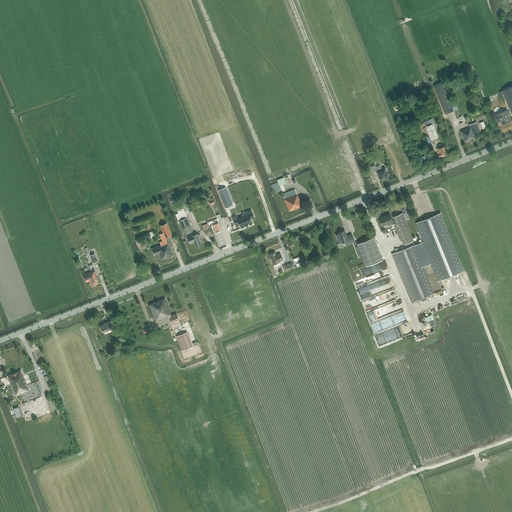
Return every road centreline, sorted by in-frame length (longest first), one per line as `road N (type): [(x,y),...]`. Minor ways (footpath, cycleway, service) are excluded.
road 1 (tertiary): [(0,340),(511,142)]
road 2 (track): [(511,163),(496,251),(482,284),(470,288),(511,396)]
